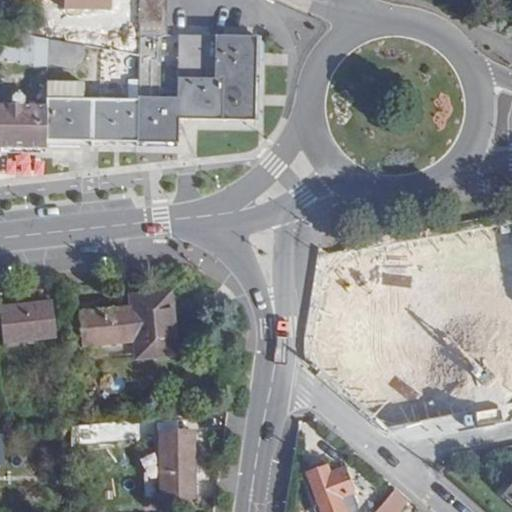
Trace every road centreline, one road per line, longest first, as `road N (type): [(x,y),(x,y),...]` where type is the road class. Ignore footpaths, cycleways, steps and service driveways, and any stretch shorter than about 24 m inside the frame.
road 1 (secondary): [(0,239),(190,220)]
road 2 (secondary): [(313,118),(263,176),(190,220)]
road 3 (secondary): [(273,358),(250,511)]
road 4 (secondary): [(190,220),(227,242),(277,330)]
road 5 (residential): [(377,447),(273,358)]
road 6 (residential): [(511,422),(377,447)]
road 7 (secondary): [(277,330),(287,207)]
road 8 (primary): [(372,23),(327,55),(314,85),(313,118)]
